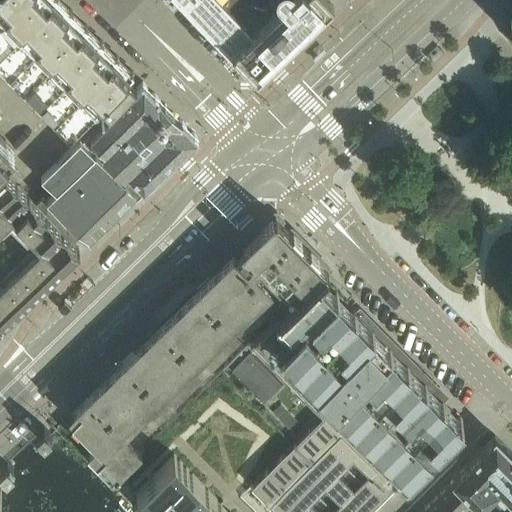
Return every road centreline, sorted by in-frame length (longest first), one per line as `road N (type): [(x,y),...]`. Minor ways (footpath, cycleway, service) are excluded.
road 1 (secondary): [(0,422),(197,229),(272,173)]
road 2 (secondary): [(243,144),(0,379)]
road 3 (secondary): [(292,158),(460,7)]
road 4 (unclassified): [(109,8),(243,144)]
road 5 (secondary): [(400,0),(263,127)]
road 6 (residential): [(505,397),(380,270)]
road 7 (unclassified): [(263,127),(141,0)]
road 8 (residential): [(505,397),(389,511)]
road 9 (residential): [(272,173),(380,270)]
road 10 (residential): [(380,270),(292,158)]
